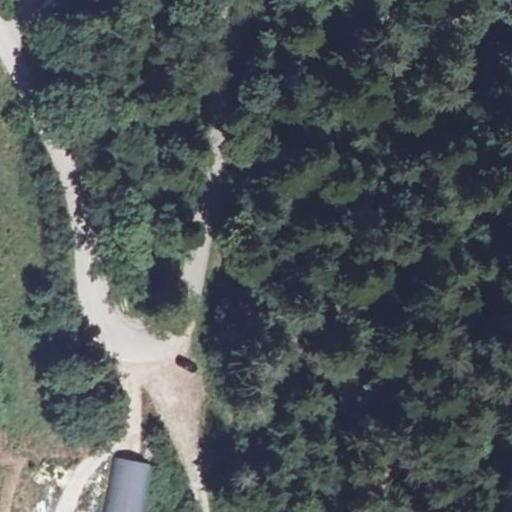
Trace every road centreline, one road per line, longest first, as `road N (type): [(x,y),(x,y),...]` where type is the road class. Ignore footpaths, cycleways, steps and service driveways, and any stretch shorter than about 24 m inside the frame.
road 1 (unclassified): [(0,31),(34,89),(97,314),(143,345),(181,319),(194,272),(223,8),(235,0)]
road 2 (track): [(203,511),(143,345)]
